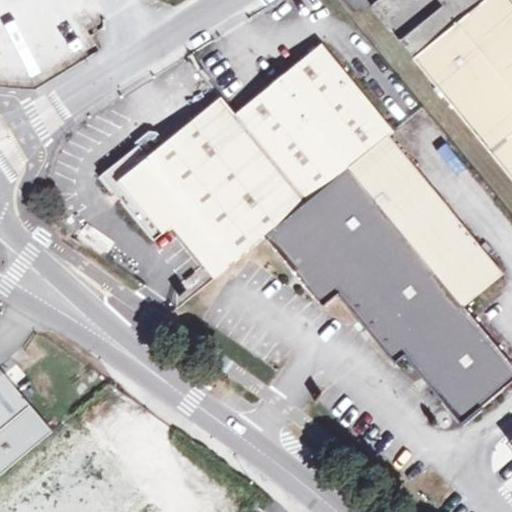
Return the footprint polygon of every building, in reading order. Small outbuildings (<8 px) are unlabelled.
[(511,0),(381,0),(373,7),(495,156),(511,177),(511,0)] [(390,136),(394,133),(322,45),(284,75),(236,115),(308,203),(390,136)] [(266,238),(308,203),(236,115),(222,98),(166,144),(158,133),(152,132),(137,142),(139,145),(102,175),(155,241),(175,225),(216,278),(266,238)] [(308,203),(266,238),(324,307),(340,294),(397,362),(405,355),(462,423),(511,382),(511,365),(465,307),(504,274),(390,136),(308,203)] [(0,475),(53,432),(0,370),(0,475)] [(108,400),(0,489),(0,511),(152,511),(198,473),(108,400)]
